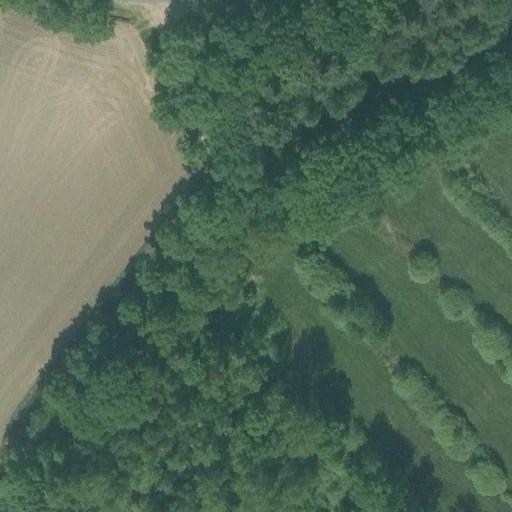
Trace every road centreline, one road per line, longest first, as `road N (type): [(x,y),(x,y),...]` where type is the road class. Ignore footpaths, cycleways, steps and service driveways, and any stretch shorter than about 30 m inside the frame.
road 1 (track): [(220,194),(204,232),(41,435),(20,511)]
road 2 (track): [(159,0),(183,94),(215,158),(220,194)]
